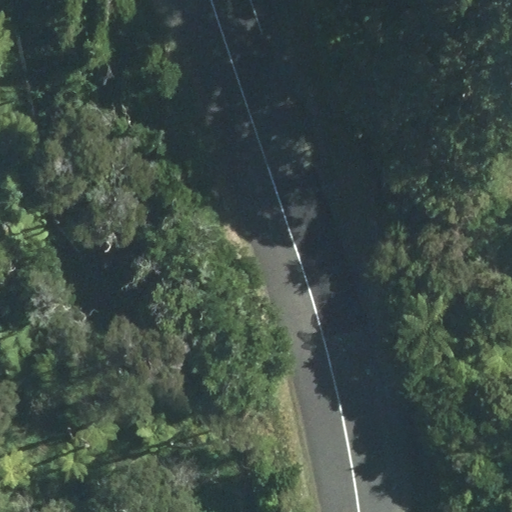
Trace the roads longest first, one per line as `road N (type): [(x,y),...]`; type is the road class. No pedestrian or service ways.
road 1 (unclassified): [(245,0),(364,386),(380,511)]
road 2 (track): [(139,0),(191,145),(212,511)]
